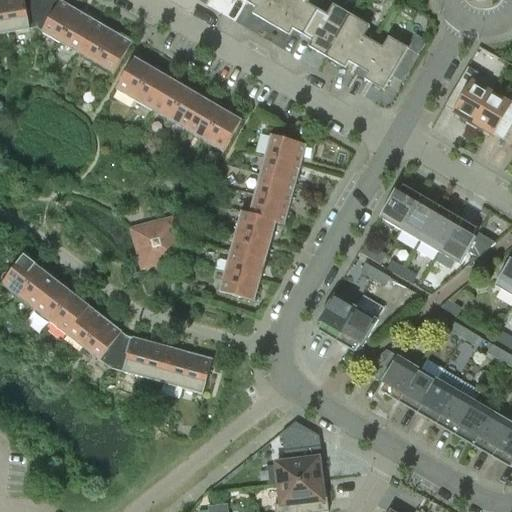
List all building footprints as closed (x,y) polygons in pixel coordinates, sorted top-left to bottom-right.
[(0,0),(0,36),(9,35),(3,0),(0,0)] [(3,0),(9,35),(30,31),(30,30),(24,0),(3,0)] [(24,0),(30,30),(36,29),(42,33),(60,3),(55,0),(24,0)] [(253,15),(271,26),(286,0),(248,0),(247,3),(256,9),(253,15)] [(310,0),(286,0),(271,26),(272,26),(273,25),(290,36),(293,30),(303,36),(317,10),(308,5),(310,0)] [(60,3),(42,33),(42,34),(60,44),(79,13),(60,2),(60,3)] [(309,48),(327,58),(351,16),(333,6),(327,16),(317,10),(303,36),(312,42),(309,48)] [(79,13),(60,44),(78,55),(96,23),(79,13)] [(370,27),(351,16),(327,58),(328,59),(329,58),(346,68),(349,63),(359,69),(373,43),(364,38),(370,27)] [(96,23),(78,55),(96,65),(114,33),(96,23)] [(114,33),(96,65),(114,76),(132,44),(114,33)] [(383,49),(373,43),(359,69),(368,74),(364,80),(384,92),(392,77),(408,50),(389,38),(383,49)] [(403,83),(419,56),(408,50),(392,77),(403,83)] [(134,102),(153,70),(135,59),(116,91),(134,102)] [(460,122),(472,128),(492,94),(474,83),(479,74),(468,68),(445,107),(455,113),(454,114),(462,119),(460,122)] [(171,80),(153,70),(134,102),(152,112),(171,80)] [(188,90),(171,80),(152,112),(170,122),(188,90)] [(206,101),(188,90),(170,122),(187,133),(206,101)] [(511,100),(510,104),(492,94),(472,128),(483,135),(485,132),(493,136),(493,135),(503,141),(511,125),(511,100)] [(224,111),(206,101),(187,133),(205,143),(224,111)] [(242,122),(224,111),(205,143),(223,154),(242,122)] [(511,125),(503,141),(511,146),(511,125)] [(271,136),(265,157),(301,167),(307,146),(271,136)] [(296,186),(301,167),(265,157),(260,177),(296,186)] [(290,206),(296,186),(260,177),(254,196),(290,206)] [(379,219),(401,232),(420,201),(402,188),(399,194),(395,192),(379,219)] [(285,227),(290,206),(254,196),(249,215),(249,216),(277,224),(285,227)] [(439,209),(420,201),(401,232),(420,243),(439,209)] [(420,243),(438,254),(457,222),(439,209),(420,243)] [(241,213),(236,233),(272,243),(277,224),(249,216),(249,215),(241,213)] [(140,229),(133,231),(143,268),(168,261),(172,260),(180,258),(170,221),(140,229)] [(460,266),(468,253),(478,259),(496,244),(479,234),(476,239),(473,237),(476,231),(457,222),(438,254),(460,266)] [(266,263),(272,243),(236,233),(230,253),(266,263)] [(360,254),(379,266),(385,256),(366,244),(360,254)] [(230,253),(225,273),(261,283),(266,263),(230,253)] [(18,299),(41,270),(25,257),(2,286),(18,299)] [(511,297),(511,260),(495,287),(511,297)] [(387,270),(399,277),(404,269),(392,262),(387,270)] [(360,273),(373,280),(378,272),(365,264),(360,273)] [(404,269),(399,277),(412,285),(417,276),(404,269)] [(18,299),(34,312),(57,282),(41,270),(18,299)] [(378,272),(373,280),(386,287),(390,279),(378,272)] [(261,283),(225,273),(219,293),(255,303),(261,283)] [(73,295),(57,282),(34,312),(51,324),(73,295)] [(51,324),(67,337),(90,307),(73,295),(51,324)] [(318,331),(338,340),(356,308),(335,295),(319,322),(322,324),(318,331)] [(449,302),(441,309),(457,318),(461,310),(449,302)] [(106,320),(90,307),(67,337),(83,349),(106,320)] [(378,321),(356,308),(338,340),(355,352),(359,346),(362,348),(378,321)] [(444,328),(449,320),(436,313),(428,319),(444,328)] [(106,320),(83,349),(99,362),(100,362),(110,370),(127,337),(122,334),(122,333),(106,320)] [(450,332),(462,339),(466,330),(455,324),(450,332)] [(480,338),(466,330),(462,339),(475,347),(480,338)] [(500,343),(511,350),(511,339),(505,335),(500,343)] [(127,337),(110,370),(123,373),(123,374),(144,380),(153,344),(133,338),(133,339),(127,337)] [(173,349),(153,344),(144,380),(163,385),(173,349)] [(487,354),(500,361),(505,353),(492,345),(487,354)] [(193,355),(173,349),(163,385),(183,390),(193,355)] [(381,392),(401,401),(419,370),(387,351),(361,372),(385,386),(381,392)] [(511,357),(505,353),(500,361),(511,368),(511,357)] [(213,360),(193,355),(183,390),(203,396),(213,360)] [(438,381),(419,370),(401,401),(418,414),(419,414),(438,381)] [(419,414),(438,424),(457,392),(462,382),(443,371),(438,381),(419,414)] [(462,382),(457,392),(438,424),(457,434),(475,403),(481,393),(462,382)] [(457,434),(476,445),(494,414),(475,403),(457,434)] [(511,425),(511,424),(494,414),(476,445),(493,458),(511,425)] [(511,425),(493,458),(511,468),(511,467),(511,425)] [(279,486),(318,481),(321,481),(320,472),(324,472),(321,447),(284,452),(285,464),(277,465),(279,486)] [(321,481),(318,481),(279,486),(281,505),(275,506),(275,511),(328,511),(326,488),(322,489),(321,481)]
